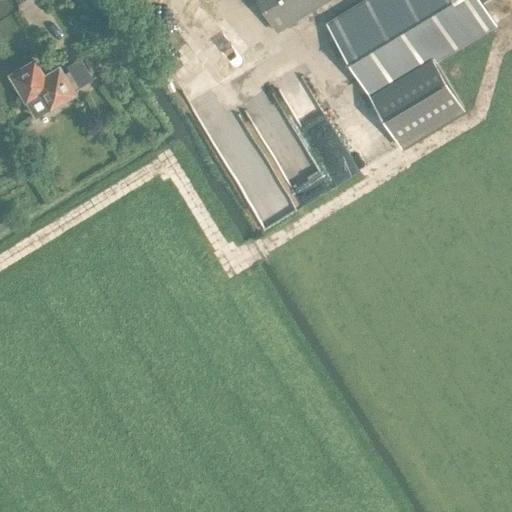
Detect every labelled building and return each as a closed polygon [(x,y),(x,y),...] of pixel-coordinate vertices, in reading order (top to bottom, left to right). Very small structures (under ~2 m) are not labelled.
[(327,0),(258,0),(277,31),(327,0)] [(363,0),(327,22),(371,96),(435,58),(496,20),(483,0),(363,0)] [(8,73),(25,101),(27,100),(36,115),(47,108),(48,110),(77,92),(74,89),(92,78),(79,57),(65,65),(68,70),(64,73),(60,64),(43,74),(33,58),(8,73)] [(465,109),(435,58),(371,96),(402,147),(465,109)] [(368,166),(308,67),(273,88),(333,187),(368,166)] [(330,189),(270,90),(245,104),(303,204),(330,189)] [(295,210),(237,112),(206,130),(264,228),(295,210)]
